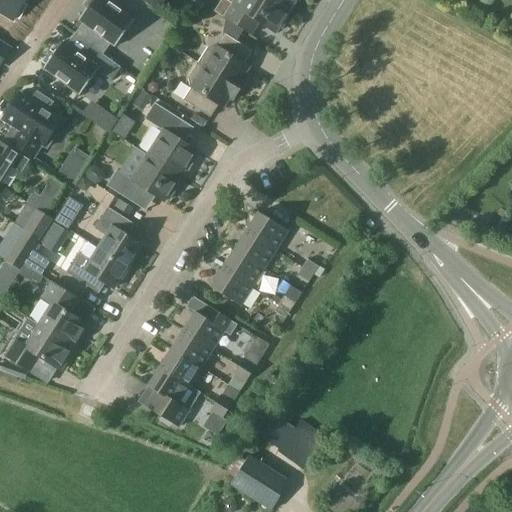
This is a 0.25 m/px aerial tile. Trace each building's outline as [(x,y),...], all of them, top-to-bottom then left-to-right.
[(0,0),(0,11),(14,20),(16,17),(19,19),(26,6),(23,4),(25,0),(0,0)] [(84,24),(76,34),(102,54),(110,43),(115,46),(134,19),(107,0),(86,0),(81,8),(86,11),(79,20),(84,24)] [(142,0),(158,10),(164,0),(142,0)] [(285,15),(290,7),(279,0),(233,0),(232,2),(229,0),(219,0),(214,10),(243,28),(251,15),(275,30),(277,27),(281,26),(286,18),(285,15)] [(198,61),(240,87),(247,77),(244,74),(249,65),(244,62),(252,49),(225,32),(217,45),(216,44),(208,46),(198,61)] [(102,54),(76,34),(68,45),(64,42),(57,51),(52,47),(42,62),(46,65),(44,69),(80,94),(98,69),(112,79),(121,67),(102,54)] [(233,98),(240,87),(198,61),(188,77),(190,85),(192,86),(184,99),(211,116),(219,103),(224,106),(230,96),(233,98)] [(38,92),(34,99),(33,99),(21,92),(4,119),(22,131),(14,143),(35,156),(43,144),(48,147),(66,120),(49,109),(53,101),(38,92)] [(148,154),(182,175),(186,168),(190,167),(197,157),(196,153),(198,149),(173,134),(183,119),(156,102),(146,118),(164,129),(148,154)] [(96,103),(86,118),(111,133),(119,120),(96,103)] [(0,182),(9,168),(19,174),(27,161),(0,144),(0,182)] [(178,182),(182,175),(148,154),(133,178),(118,169),(108,185),(135,202),(141,192),(150,190),(166,200),(168,197),(172,196),(179,186),(178,182)] [(69,196),(56,218),(67,225),(81,203),(69,196)] [(100,248),(129,265),(143,243),(128,234),(136,223),(109,206),(96,227),(108,235),(100,248)] [(25,229),(40,238),(52,218),(46,213),(38,209),(25,229)] [(247,231),(276,250),(289,229),(259,210),(247,231)] [(19,270),(40,238),(25,229),(5,261),(19,270)] [(264,269),(276,250),(247,231),(235,250),(264,269)] [(115,287),(129,265),(100,248),(93,260),(80,252),(68,272),(93,287),(99,277),(115,287)] [(253,287),(264,269),(235,250),(223,268),(253,287)] [(320,277),(325,270),(309,259),(306,263),(304,267),(314,273),(320,277)] [(5,261),(0,268),(0,274),(12,282),(17,273),(19,270),(5,261)] [(314,273),(307,269),(304,267),(299,274),(309,281),(314,273)] [(243,303),(253,287),(223,268),(213,285),(243,303)] [(37,272),(33,279),(39,283),(44,276),(42,275),(37,272)] [(41,324),(76,346),(82,335),(84,337),(92,325),(81,318),(79,312),(75,309),(82,298),(54,281),(44,297),(54,303),(41,324)] [(296,302),(303,291),(290,283),(283,295),(296,302)] [(286,318),(291,310),(280,303),(275,311),(286,318)] [(185,329),(215,348),(227,329),(233,320),(210,305),(204,314),(197,310),(185,329)] [(69,356),(76,346),(41,324),(28,345),(18,339),(8,355),(33,370),(39,360),(43,362),(50,360),(64,369),(70,359),(69,356)] [(204,366),(215,348),(185,329),(174,347),(204,366)] [(174,347),(163,365),(191,383),(192,384),(204,366),(174,347)] [(241,364),(252,370),(256,363),(245,356),(241,364)] [(247,378),(252,370),(241,364),(236,372),(247,378)] [(154,391),(145,406),(179,428),(190,411),(189,410),(201,393),(189,386),(191,383),(163,365),(149,387),(154,391)] [(218,400),(229,407),(233,400),(222,393),(218,400)] [(224,415),(229,407),(218,400),(213,408),(224,415)] [(296,430),(271,411),(256,429),(303,466),(325,438),(303,421),(296,430)] [(233,483),(246,461),(238,456),(224,478),(233,483)] [(246,461),(233,483),(272,508),(289,482),(249,457),(246,461)]
